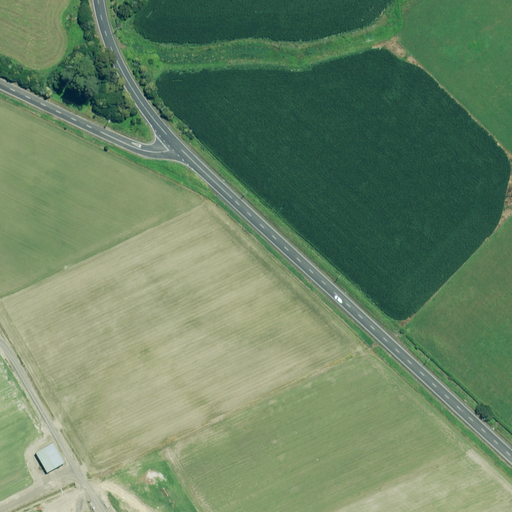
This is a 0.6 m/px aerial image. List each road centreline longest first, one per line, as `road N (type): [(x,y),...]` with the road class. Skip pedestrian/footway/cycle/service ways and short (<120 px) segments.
road 1 (unclassified): [(176,145),(511,457)]
road 2 (unclassified): [(0,86),(143,151),(176,145)]
road 3 (unclassified): [(95,0),(119,72),(176,145)]
